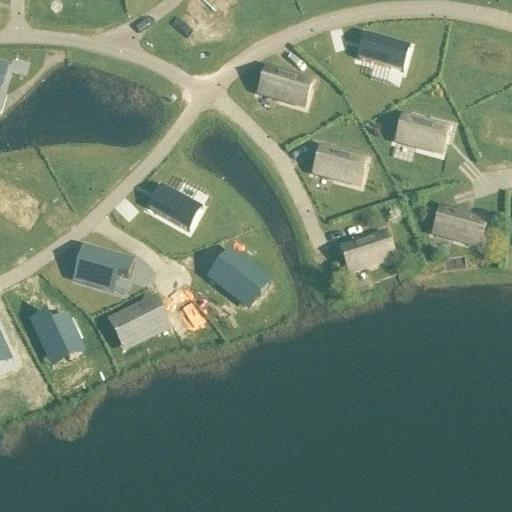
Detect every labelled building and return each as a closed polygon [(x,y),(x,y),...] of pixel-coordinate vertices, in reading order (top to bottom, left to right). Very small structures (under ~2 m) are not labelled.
[(364,37),(357,63),(402,76),(410,49),(364,37)] [(0,101),(10,69),(0,65),(0,101)] [(275,75),(266,73),(259,98),(305,111),(313,87),(282,77),(283,75),(276,73),(275,75)] [(396,146),(443,159),(450,134),(419,125),(420,123),(413,121),(412,123),(403,121),(396,146)] [(328,154),(320,152),(313,177),(360,189),(367,164),(336,156),(336,153),(329,151),(328,154)] [(189,236),(203,212),(162,189),(148,213),(189,236)] [(450,215),(441,213),(434,238),(481,251),(488,226),(457,217),(458,214),(451,212),(450,215)] [(350,250),(341,253),(349,277),(395,262),(387,238),(357,248),(356,245),(349,247),(350,250)] [(133,267),(122,264),(91,255),(86,270),(79,268),(75,284),(114,295),(118,279),(129,282),(133,267)] [(230,255),(211,277),(250,314),(270,293),(230,255)] [(166,308),(112,326),(122,356),(174,339),(166,308)] [(46,318),(32,325),(51,365),(65,358),(69,364),(83,358),(66,321),(51,328),(46,318)] [(0,361),(9,358),(0,338),(0,361)]
